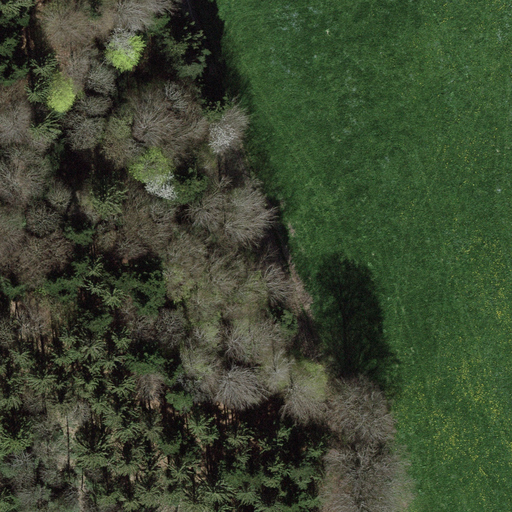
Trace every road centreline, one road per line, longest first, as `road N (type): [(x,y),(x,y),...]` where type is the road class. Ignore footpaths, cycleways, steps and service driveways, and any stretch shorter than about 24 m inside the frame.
road 1 (track): [(188,0),(319,393),(338,511)]
road 2 (track): [(88,182),(39,0)]
